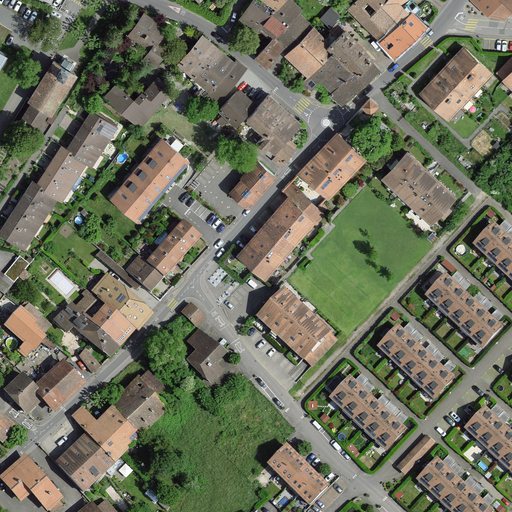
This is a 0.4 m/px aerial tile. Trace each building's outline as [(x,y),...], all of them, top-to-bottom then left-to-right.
[(263,0),(260,5),(252,1),(241,19),(260,31),(262,27),(271,13),(265,9),(270,3),(264,0),(263,0)] [(304,10),(294,0),(284,0),(278,7),(271,13),(262,27),(275,37),(276,38),(301,13),(304,10)] [(350,9),(382,41),(411,14),(401,4),(406,0),(358,0),(355,3),(350,9)] [(511,0),(471,0),(487,15),(503,17),(509,10),(511,12),(511,0)] [(319,19),(339,37),(346,31),(337,23),(346,14),(334,3),(319,19)] [(411,14),(382,41),(396,57),(427,27),(413,12),(411,14)] [(153,48),(160,40),(167,29),(145,13),(132,32),(153,48)] [(314,26),(301,13),(276,38),(286,47),(282,50),(286,54),(314,26)] [(314,26),(286,54),(310,76),(330,57),(329,56),(333,52),(328,47),(331,43),(314,26)] [(375,59),(347,29),(346,31),(339,37),(331,43),(328,47),(333,52),(354,71),(358,75),(374,61),(375,59)] [(219,50),(203,37),(182,62),(195,75),(208,64),(219,50)] [(269,66),(282,50),(286,47),(276,38),(275,37),(257,57),(269,66)] [(160,40),(153,48),(150,53),(148,52),(144,58),(156,66),(167,53),(166,52),(167,50),(166,48),(168,46),(160,40)] [(466,47),(423,93),(450,118),(493,73),(466,47)] [(234,63),(219,50),(208,64),(195,75),(211,91),(234,63)] [(330,57),(310,76),(302,87),(308,91),(310,88),(313,90),(321,79),(333,92),(354,71),(333,52),(329,56),(330,57)] [(505,79),(511,72),(511,57),(498,73),(505,79)] [(78,73),(55,59),(31,99),(34,101),(21,122),(37,132),(48,115),(51,117),(78,73)] [(237,59),(234,63),(211,91),(208,93),(217,100),(222,94),(224,95),(246,67),(237,59)] [(374,61),(358,75),(366,84),(382,70),(374,61)] [(342,105),(366,84),(358,75),(354,71),(333,92),(330,95),(342,105)] [(159,77),(146,93),(156,105),(157,106),(172,89),(159,77)] [(119,86),(108,98),(139,126),(156,105),(146,93),(145,92),(136,102),(119,86)] [(249,102),(238,91),(220,109),(225,115),(230,119),(236,125),(254,107),(249,102)] [(265,134),(287,111),(269,94),(248,119),(265,134)] [(372,100),(364,108),(372,116),(380,107),(372,100)] [(34,180),(1,232),(26,248),(58,197),(64,201),(88,162),(93,165),(118,126),(94,111),(70,149),(64,145),(39,183),(34,180)] [(286,136),(299,122),(287,111),(265,134),(256,145),(266,152),(270,146),(275,150),(271,156),(283,166),(295,150),(290,146),(292,142),(286,136)] [(338,134),(314,158),(342,183),(366,159),(338,134)] [(164,141),(115,198),(138,218),(187,161),(164,141)] [(457,192),(409,147),(385,173),(433,218),(457,192)] [(243,176),(230,190),(247,206),(275,174),(256,158),(248,167),(242,175),(243,176)] [(342,183),(314,158),(300,172),(328,197),(342,183)] [(292,182),(283,192),(289,197),(314,219),(316,220),(324,211),(292,182)] [(289,197),(240,251),(265,274),(314,219),(289,197)] [(202,239),(185,224),(150,265),(166,279),(167,280),(202,239)] [(511,242),(495,226),(476,246),(511,280),(511,242)] [(142,286),(102,252),(97,258),(137,292),(142,286)] [(27,262),(21,257),(5,276),(15,284),(20,278),(26,271),(30,265),(27,262)] [(153,294),(166,279),(150,265),(142,258),(129,274),(153,294)] [(5,276),(0,271),(0,289),(6,295),(15,284),(5,276)] [(26,271),(20,278),(26,283),(31,276),(26,271)] [(137,328),(152,312),(108,273),(93,290),(107,303),(136,327),(137,328)] [(502,330),(446,277),(427,298),(483,350),(502,330)] [(83,312),(97,299),(87,289),(82,293),(85,297),(76,305),(83,312)] [(305,361),(330,333),(285,291),(259,318),(305,361)] [(110,357),(120,346),(92,321),(83,312),(76,305),(72,302),(55,319),(67,332),(74,325),(110,357)] [(25,303),(5,325),(26,343),(18,351),(26,357),(33,350),(45,336),(43,333),(51,325),(41,316),(43,314),(29,303),(28,305),(25,303)] [(92,321),(120,346),(136,327),(107,303),(92,321)] [(207,318),(193,304),(184,314),(198,327),(207,318)] [(452,378),(397,327),(378,347),(433,399),(452,378)] [(212,384),(224,371),(219,365),(228,354),(201,331),(190,342),(199,351),(190,361),(212,384)] [(338,340),(330,333),(305,361),(308,364),(313,368),(338,340)] [(101,366),(86,349),(81,356),(93,373),(101,366)] [(84,382),(63,360),(35,386),(38,389),(35,392),(41,398),(53,411),(84,382)] [(86,432),(55,462),(83,492),(141,436),(168,409),(154,396),(164,387),(148,371),(139,380),(137,378),(111,404),(114,405),(96,423),(82,406),(72,415),(86,432)] [(38,389),(35,386),(22,372),(4,389),(26,413),(41,398),(35,392),(38,389)] [(405,430),(350,378),(330,399),(385,450),(405,430)] [(380,400),(390,409),(395,404),(386,395),(380,400)] [(511,433),(485,408),(465,429),(511,472),(511,433)] [(0,440),(2,442),(14,430),(0,417),(0,440)] [(435,443),(427,435),(397,467),(405,475),(435,443)] [(286,447),(269,465),(309,505),(327,487),(286,447)] [(62,498),(25,456),(1,478),(22,501),(32,492),(48,510),(49,509),(59,500),(62,498)] [(492,511),(493,511),(437,459),(418,480),(452,511),(492,511)] [(159,498),(153,493),(148,498),(153,504),(159,498)] [(54,511),(63,505),(59,500),(49,509),(51,511),(54,511)] [(116,511),(106,500),(98,508),(101,511),(116,511)] [(101,511),(98,508),(93,502),(79,511),(101,511)] [(326,511),(317,503),(307,511),(326,511)]
